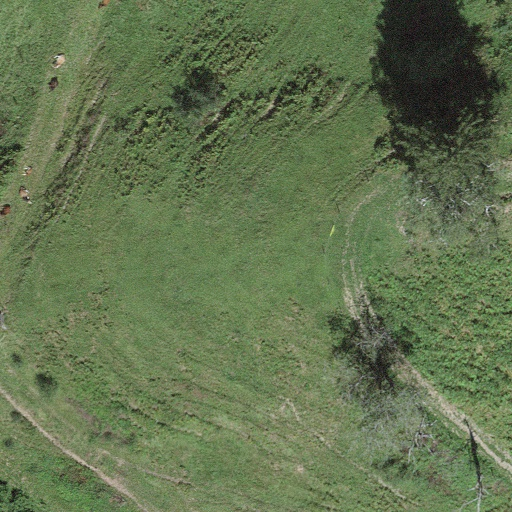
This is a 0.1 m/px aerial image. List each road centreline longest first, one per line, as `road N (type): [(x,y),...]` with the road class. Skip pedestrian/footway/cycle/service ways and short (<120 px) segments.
road 1 (track): [(0,240),(93,0)]
road 2 (track): [(188,511),(32,394),(0,349)]
